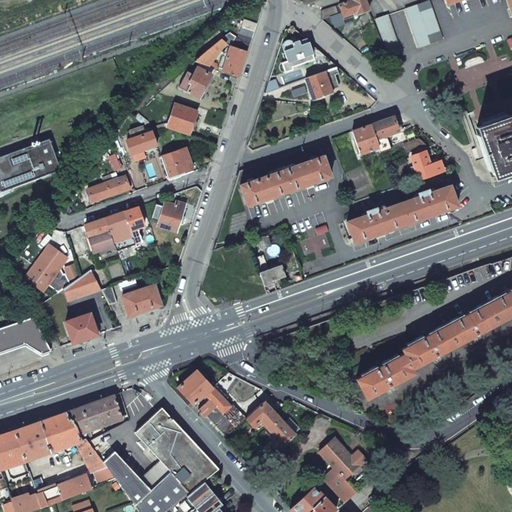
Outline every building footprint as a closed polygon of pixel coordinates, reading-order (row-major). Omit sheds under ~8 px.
[(353,16),(368,10),(364,0),(351,0),(338,4),(341,13),(342,16),(344,20),(353,16)] [(428,0),(405,8),(417,47),(442,38),(429,0),(428,0)] [(321,10),(321,20),(341,13),(338,4),(321,10)] [(375,18),(389,56),(401,52),(388,14),(375,18)] [(236,41),(249,45),(256,23),(243,19),(236,41)] [(199,64),(208,67),(226,43),(232,35),(228,32),(221,39),(201,56),(194,62),(199,64)] [(320,51),(309,42),(300,45),(298,41),(293,42),(291,40),(289,39),(287,39),(285,40),(282,42),(282,43),(282,47),(285,57),(288,63),(320,51)] [(243,65),(247,51),(230,46),(222,71),(239,77),(243,65)] [(316,62),(320,73),(324,71),(336,67),(327,58),(316,62)] [(211,75),(214,69),(208,67),(199,64),(197,68),(211,75)] [(338,73),(336,67),(324,71),(331,91),(339,87),(335,75),(338,73)] [(205,87),(211,75),(197,68),(193,74),(187,71),(178,88),(199,98),(205,87)] [(305,78),(313,100),(332,93),(331,91),(324,71),(320,73),(305,78)] [(193,123),(196,111),(174,104),(167,127),(189,134),(193,123)] [(475,135),(488,170),(491,169),(493,175),(498,173),(500,176),(511,172),(511,115),(504,118),(502,113),(484,119),(486,124),(477,128),(479,134),(475,135)] [(386,136),(399,131),(394,117),(371,125),(379,147),(380,152),(390,148),(386,136)] [(352,131),(360,153),(379,147),(371,125),(365,127),(352,131)] [(131,154),(156,145),(152,131),(145,133),(143,126),(128,131),(131,138),(126,140),(131,154)] [(406,153),(427,146),(418,138),(403,144),(406,153)] [(47,140),(0,156),(0,185),(56,166),(47,140)] [(186,148),(161,157),(168,177),(169,180),(179,176),(186,174),(185,171),(193,168),(186,148)] [(411,156),(418,180),(443,171),(440,162),(430,165),(425,151),(411,156)] [(331,177),(323,156),(316,158),(315,156),(309,158),(310,160),(286,169),(285,166),(277,169),(278,172),(253,180),(252,178),(246,180),(247,182),(240,185),(247,206),(287,192),(331,177)] [(91,202),(130,188),(126,175),(87,189),(91,202)] [(346,222),(354,242),(404,225),(457,206),(450,185),(429,193),(428,190),(418,193),(419,196),(401,202),(377,211),(376,208),(366,211),(367,214),(346,222)] [(401,202),(396,188),(392,189),(354,202),(357,211),(375,204),(376,208),(377,211),(401,202)] [(180,218),(185,203),(176,200),(175,204),(165,201),(163,206),(156,204),(151,219),(158,221),(157,226),(176,232),(180,218)] [(138,207),(124,212),(130,231),(145,226),(138,207)] [(130,231),(124,212),(105,218),(113,242),(132,236),(130,231)] [(113,242),(105,218),(84,225),(94,253),(114,245),(113,242)] [(25,278),(43,291),(64,263),(62,255),(48,245),(25,278)] [(254,258),(259,272),(268,269),(263,254),(254,258)] [(268,269),(259,272),(261,279),(264,286),(274,282),(274,279),(285,276),(283,270),(281,265),(268,269)] [(90,270),(62,289),(67,301),(101,289),(90,270)] [(149,309),(161,305),(154,285),(121,296),(128,316),(149,309)] [(116,302),(111,286),(101,289),(109,305),(116,302)] [(511,290),(461,317),(432,332),(419,339),(401,349),(404,353),(355,379),(366,398),(414,373),(412,369),(511,315),(511,290)] [(88,338),(98,335),(90,312),(65,321),(72,343),(88,338)] [(0,352),(23,344),(25,344),(42,354),(51,351),(33,317),(0,328),(0,352)] [(196,368),(176,386),(190,402),(192,405),(204,393),(212,386),(196,368)] [(212,386),(225,400),(228,397),(222,391),(215,383),(212,386)] [(212,386),(204,393),(210,399),(216,406),(222,413),(230,406),(225,400),(212,386)] [(79,407),(66,411),(76,425),(78,433),(122,418),(114,395),(79,407)] [(206,416),(216,406),(210,399),(202,406),(197,410),(204,417),(206,416)] [(280,417),(264,400),(246,417),(252,424),(254,427),(260,421),(268,429),(280,417)] [(216,406),(206,416),(208,418),(225,436),(235,427),(229,420),(222,413),(216,406)] [(114,451),(102,462),(106,467),(115,480),(138,511),(163,511),(218,468),(165,411),(161,407),(134,432),(160,460),(170,471),(150,490),(140,478),(114,451)] [(235,427),(246,417),(239,410),(229,420),(235,427)] [(53,415),(40,420),(50,452),(76,443),(81,441),(78,433),(76,425),(66,411),(53,415)] [(280,417),(268,429),(275,437),(269,443),(277,451),(295,434),(280,417)] [(13,429),(24,461),(50,452),(40,420),(21,426),(13,429)] [(0,465),(1,468),(24,461),(13,429),(0,433),(0,465)] [(102,462),(114,451),(101,434),(87,442),(102,462)] [(333,468),(344,480),(366,458),(358,450),(352,456),(333,437),(318,452),(325,460),(333,468)] [(76,443),(91,474),(96,471),(106,467),(102,462),(87,442),(85,440),(81,441),(76,443)] [(252,469),(255,472),(265,462),(259,455),(248,465),(252,469)] [(150,490),(170,471),(160,460),(140,478),(150,490)] [(96,471),(101,484),(115,480),(106,467),(96,471)] [(344,480),(333,468),(322,478),(343,503),(356,492),(344,480)] [(60,499),(91,488),(86,474),(55,485),(60,499)] [(0,489),(4,503),(11,500),(10,495),(4,478),(0,479),(0,489)] [(195,507),(213,492),(208,487),(203,481),(186,496),(188,498),(194,506),(195,507)] [(38,507),(60,499),(55,485),(39,491),(34,492),(38,507)] [(289,509),(292,511),(332,511),(336,509),(319,490),(318,492),(313,486),(289,509)] [(15,511),(23,511),(38,507),(34,492),(11,500),(15,511)] [(213,492),(195,507),(197,510),(198,511),(212,511),(218,507),(222,504),(217,498),(213,492)] [(184,501),(190,509),(194,506),(188,498),(184,501)] [(73,511),(82,511),(92,509),(88,500),(72,506),(73,511)] [(362,511),(380,511),(372,503),(362,511)]
